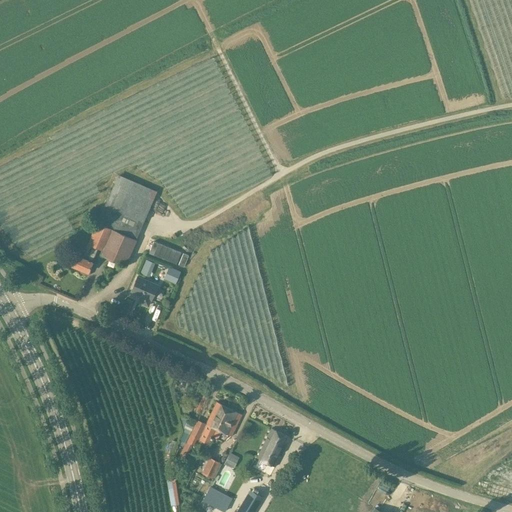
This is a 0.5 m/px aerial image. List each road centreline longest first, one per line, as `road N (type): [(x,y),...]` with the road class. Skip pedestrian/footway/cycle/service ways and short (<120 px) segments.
road 1 (tertiary): [(511,511),(407,477),(84,312),(46,300),(6,311)]
road 2 (track): [(511,105),(323,153),(194,225),(151,218)]
road 3 (tertiary): [(80,511),(49,399),(6,311)]
road 4 (track): [(280,175),(212,39)]
